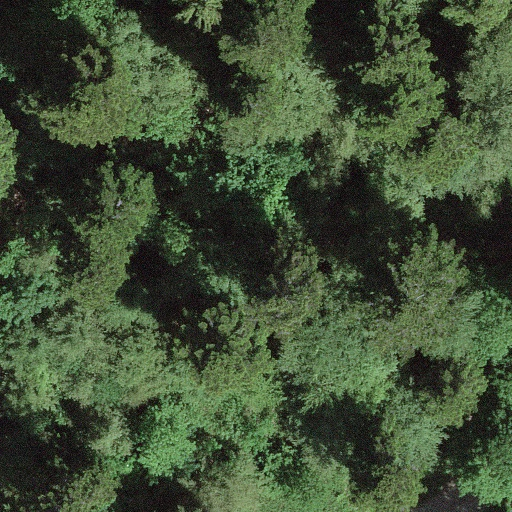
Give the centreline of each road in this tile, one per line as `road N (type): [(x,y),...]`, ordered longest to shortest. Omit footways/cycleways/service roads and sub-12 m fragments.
road 1 (track): [(427,511),(511,260)]
road 2 (track): [(403,511),(511,445)]
